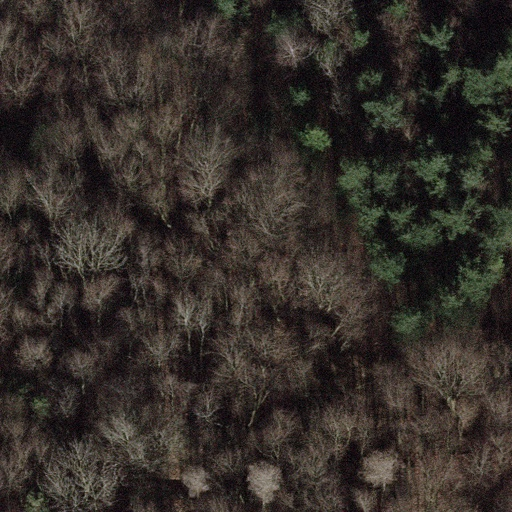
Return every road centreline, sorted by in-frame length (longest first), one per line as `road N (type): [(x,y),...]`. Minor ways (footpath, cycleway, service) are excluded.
road 1 (track): [(0,464),(115,476),(368,435),(511,352)]
road 2 (track): [(0,175),(66,222),(399,416)]
